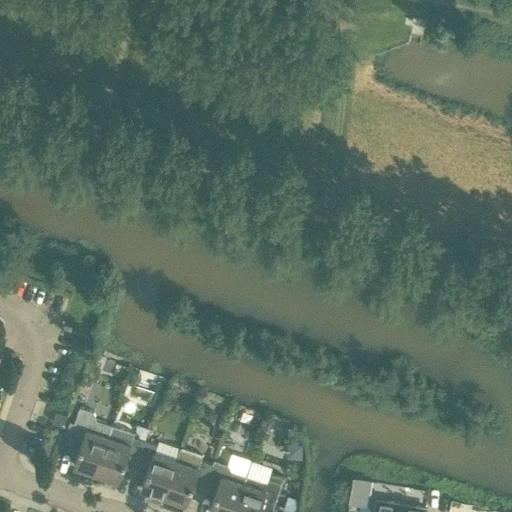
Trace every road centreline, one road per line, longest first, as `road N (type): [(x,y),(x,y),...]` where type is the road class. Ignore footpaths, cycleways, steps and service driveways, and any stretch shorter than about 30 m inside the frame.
road 1 (unclassified): [(511,286),(0,101)]
road 2 (residential): [(0,475),(41,344),(30,324),(0,313)]
